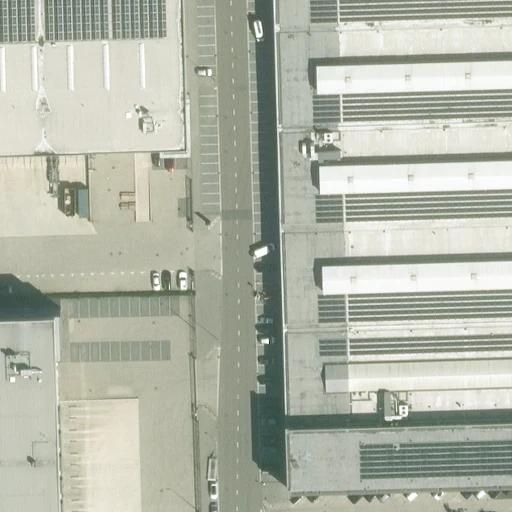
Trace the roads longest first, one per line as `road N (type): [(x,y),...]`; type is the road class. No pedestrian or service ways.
road 1 (unclassified): [(237,511),(223,0)]
road 2 (unknown): [(0,263),(230,257)]
